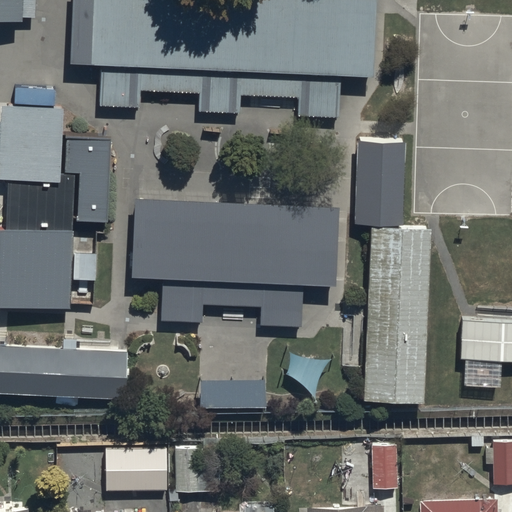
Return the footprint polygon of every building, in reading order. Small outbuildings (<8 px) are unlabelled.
[(0,0),(0,12),(31,14),(31,0),(0,0)] [(333,112),(334,67),(368,68),(370,0),(50,0),(49,40),(67,41),(67,57),(99,58),(97,99),(138,100),(138,82),(195,84),(194,105),(235,107),(236,88),(291,90),(291,110),(333,112)] [(74,168),(58,167),(61,101),(0,97),(0,171),(2,172),(0,213),(0,296),(51,299),(54,231),(71,232),(74,168)] [(400,138),(352,135),(348,220),(367,220),(396,222),(397,203),(400,138)] [(297,279),(329,281),(334,201),(133,190),(128,270),(159,271),(157,316),(197,319),(198,300),(255,303),(254,324),(294,326),(297,279)] [(419,400),(430,224),(396,222),(367,220),(357,396),(419,400)] [(511,314),(458,312),(456,350),(511,352),(511,314)] [(0,388),(122,396),(125,348),(0,340),(0,388)] [(198,376),(197,405),(263,405),(264,376),(198,376)] [(490,479),(511,478),(511,434),(489,439),(490,479)] [(428,453),(428,435),(401,435),(401,453),(428,453)] [(369,485),(394,484),(393,440),(368,441),(369,485)] [(164,482),(163,444),(101,446),(101,483),(164,482)] [(217,486),(217,448),(170,448),(170,486),(217,486)] [(493,511),(493,489),(415,492),(415,511),(493,511)] [(304,499),(303,511),(380,511),(381,497),(304,499)] [(0,511),(23,511),(23,499),(0,499),(0,511)]
